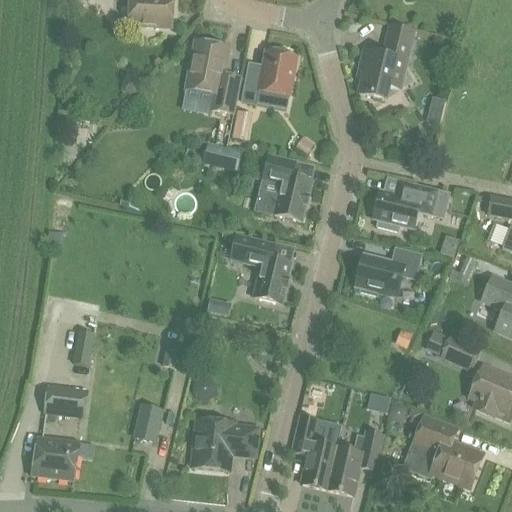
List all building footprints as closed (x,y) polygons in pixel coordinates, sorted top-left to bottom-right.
[(131,0),(130,29),(172,31),(173,1),(161,0),(131,0)] [(401,92),(411,49),(387,43),(383,59),(364,54),(361,69),(365,70),(359,97),(386,104),(390,89),(401,92)] [(186,92),(215,97),(212,113),(234,117),(241,81),(224,78),(229,51),(195,44),(186,92)] [(260,93),(289,99),(297,60),(267,54),(262,80),(248,77),(242,105),(257,108),(260,93)] [(122,106),(129,117),(142,108),(134,98),(122,106)] [(232,140),(246,143),(251,116),(237,114),(232,140)] [(416,149),(410,138),(399,145),(406,155),(416,149)] [(303,140),(294,152),(305,160),(314,147),(303,140)] [(202,166),(237,173),(242,153),(206,146),(202,166)] [(315,185),(313,184),(317,171),(296,166),(268,159),(263,183),(256,216),(274,220),(292,228),(305,228),(312,208),(313,201),(315,185)] [(377,194),(375,201),(372,214),(375,215),(373,222),(378,224),(377,230),(398,236),(400,229),(414,233),(418,215),(443,222),(449,198),(412,188),(385,183),(382,196),(377,194)] [(511,204),(491,200),(488,218),(511,222),(511,204)] [(60,222),(61,206),(49,205),(48,221),(60,222)] [(511,230),(510,230),(502,252),(511,255),(511,230)] [(242,266),(261,270),(254,301),(281,308),(285,291),(286,292),(288,282),(287,282),(291,267),(272,262),(275,248),(236,239),(232,256),(244,259),(242,266)] [(444,240),(438,257),(452,261),(458,245),(444,240)] [(363,259),(361,267),(359,267),(355,281),(357,282),(355,290),(360,292),(359,295),(377,300),(378,296),(396,301),(402,280),(415,283),(421,259),(395,252),(392,266),(363,259)] [(469,289),(479,266),(465,260),(458,275),(452,272),(448,281),(469,289)] [(511,288),(492,280),(482,303),(504,313),(495,334),(511,341),(511,288)] [(210,302),(208,315),(225,318),(226,310),(222,305),(210,302)] [(38,320),(44,348),(65,343),(58,315),(38,320)] [(420,358),(426,337),(406,332),(400,352),(420,358)] [(426,352),(442,359),(450,340),(434,333),(426,352)] [(94,337),(79,335),(73,366),(89,369),(94,337)] [(450,340),(442,359),(440,362),(473,376),(483,352),(450,339),(450,340)] [(266,344),(253,360),(264,370),(278,353),(266,344)] [(173,372),(179,349),(168,347),(162,370),(173,372)] [(511,384),(483,372),(471,399),(480,403),(476,413),(492,420),(492,419),(510,427),(511,420),(511,384)] [(34,408),(37,383),(21,381),(19,407),(34,408)] [(49,390),(46,417),(84,422),(87,395),(49,390)] [(369,398),(366,415),(386,419),(389,402),(369,398)] [(143,409),(135,443),(154,448),(162,414),(143,409)] [(414,419),(423,415),(411,410),(408,417),(414,419)] [(326,494),(336,451),(341,429),(320,424),(301,420),(293,455),(308,459),(302,488),(326,494)] [(423,421),(414,445),(404,469),(417,474),(430,479),(431,475),(471,491),(483,459),(452,447),(457,434),(423,421)] [(229,475),(232,453),(256,456),(258,432),(235,429),(235,427),(197,423),(192,470),(229,475)] [(353,455),(336,451),(326,494),(353,500),(359,471),(375,474),(383,439),(367,435),(366,440),(357,438),(353,455)] [(74,485),(80,447),(37,441),(32,479),(74,485)]
